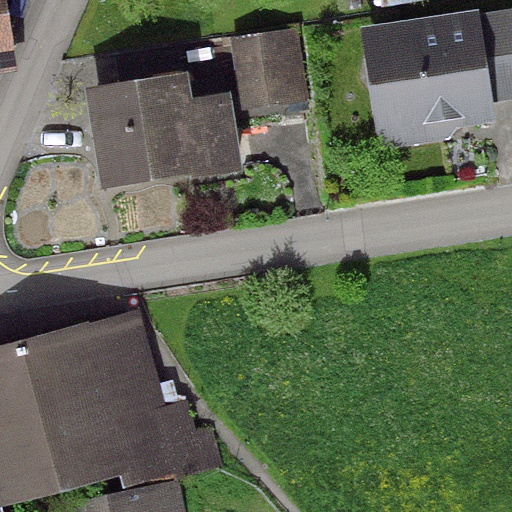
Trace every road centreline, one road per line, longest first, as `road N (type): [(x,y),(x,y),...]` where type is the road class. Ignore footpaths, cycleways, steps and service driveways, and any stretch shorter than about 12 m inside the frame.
road 1 (residential): [(0,294),(511,211)]
road 2 (residential): [(0,155),(66,0)]
